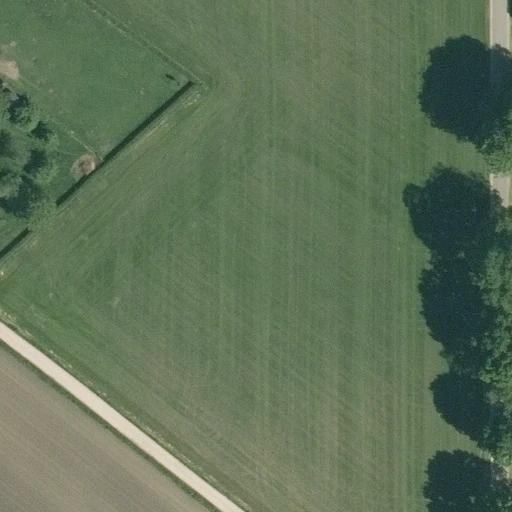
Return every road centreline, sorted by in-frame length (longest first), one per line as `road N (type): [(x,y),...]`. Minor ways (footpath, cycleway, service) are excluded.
road 1 (unclassified): [(502,511),(498,0)]
road 2 (track): [(0,331),(231,511)]
